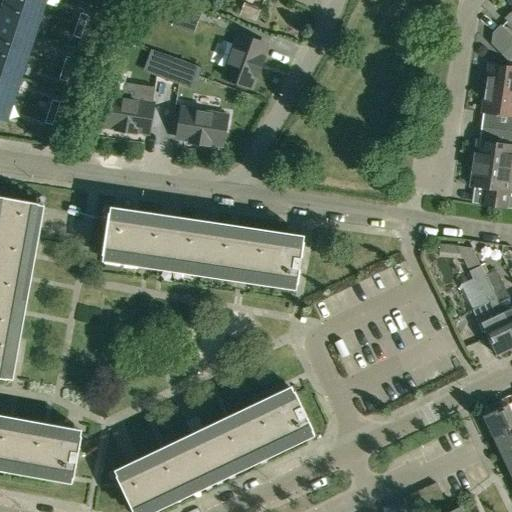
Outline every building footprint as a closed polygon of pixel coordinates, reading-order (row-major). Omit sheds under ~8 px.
[(42,13),(45,0),(5,0),(5,1),(42,13)] [(0,15),(0,23),(35,34),(42,13),(5,1),(0,15)] [(175,14),(198,22),(202,11),(179,3),(175,14)] [(81,13),(77,24),(85,27),(88,15),(81,13)] [(0,47),(28,56),(35,34),(0,23),(0,47)] [(73,36),(81,38),(85,27),(77,24),(73,36)] [(511,35),(501,24),(493,32),(492,37),(509,54),(511,52),(511,53),(511,66),(488,63),(485,87),(511,91),(511,35)] [(238,35),(223,76),(252,87),(256,76),(258,76),(265,57),(263,57),(267,46),(238,35)] [(0,47),(0,71),(21,78),(28,56),(0,47)] [(163,53),(155,78),(167,82),(175,58),(163,53)] [(66,56),(63,67),(70,70),(74,59),(66,56)] [(175,58),(167,82),(179,86),(190,91),(199,66),(188,62),(175,58)] [(70,70),(63,67),(59,79),(67,82),(70,70)] [(0,71),(0,95),(13,99),(21,78),(0,71)] [(109,72),(101,95),(109,96),(104,126),(116,128),(116,130),(135,133),(135,131),(147,133),(152,103),(121,98),(125,74),(109,72)] [(511,91),(485,87),(481,112),(507,115),(505,131),(511,131),(511,91)] [(0,119),(6,122),(13,99),(0,95),(0,119)] [(48,111),(56,113),(60,102),(52,99),(48,111)] [(183,108),(178,138),(190,140),(189,143),(209,146),(210,144),(221,146),(226,115),(183,108)] [(56,113),(48,111),(45,122),(53,125),(56,113)] [(511,131),(505,131),(503,144),(477,140),(474,163),(511,168),(511,165),(511,131)] [(511,180),(510,180),(511,168),(474,163),(470,185),(483,187),(481,204),(511,208),(511,180)] [(0,196),(0,376),(7,378),(38,203),(0,196)] [(304,241),(109,213),(103,254),(298,282),(304,241)] [(439,245),(438,256),(463,258),(457,246),(455,245),(449,245),(440,244),(439,245)] [(460,246),(457,246),(463,258),(469,271),(471,269),(480,265),(473,250),(472,247),(460,246)] [(471,269),(469,271),(473,280),(478,291),(481,290),(487,302),(472,309),(483,332),(485,332),(496,355),(511,347),(511,330),(485,275),(480,265),(471,269)] [(496,270),(485,275),(511,330),(511,302),(496,270)] [(294,390),(117,475),(134,511),(137,511),(312,428),(294,390)] [(494,437),(511,428),(511,413),(507,404),(483,415),(494,437)] [(0,463),(74,477),(81,435),(0,420),(0,463)] [(504,459),(511,455),(511,428),(494,437),(504,459)] [(425,488),(435,509),(446,504),(436,482),(425,488)] [(423,511),(429,511),(435,509),(425,488),(414,493),(423,511)] [(410,511),(423,511),(414,493),(403,498),(410,511)] [(396,511),(410,511),(403,498),(393,503),(396,511)] [(382,511),(396,511),(393,503),(381,509),(382,511)]
